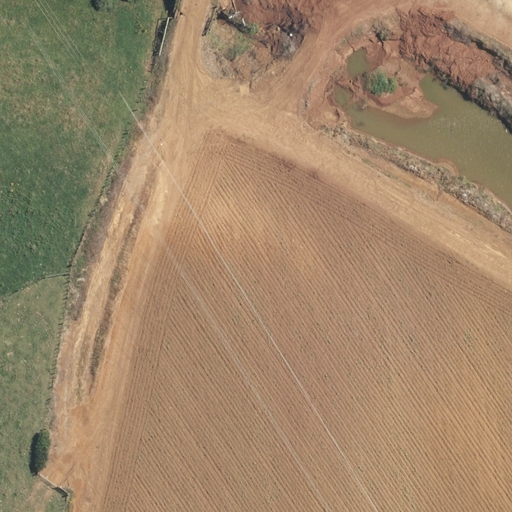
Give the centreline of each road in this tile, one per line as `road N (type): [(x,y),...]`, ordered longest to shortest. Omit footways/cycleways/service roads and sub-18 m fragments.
road 1 (residential): [(198,0),(86,325)]
road 2 (track): [(49,511),(75,423),(86,325)]
